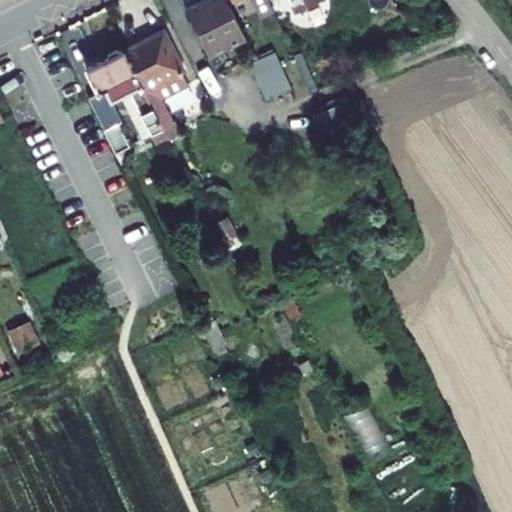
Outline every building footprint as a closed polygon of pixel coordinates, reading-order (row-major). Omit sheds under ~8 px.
[(203,0),(185,9),(208,57),(244,39),(228,4),(238,0),(239,0),(249,19),(263,13),(257,1),(258,0),(289,0),(297,15),(329,0),(328,0),(203,0)] [(108,54),(85,64),(99,98),(110,92),(114,103),(135,94),(158,141),(182,128),(167,93),(192,80),(168,26),(120,47),(118,44),(107,50),(108,54)] [(267,99),(290,88),(274,53),(250,64),(267,99)] [(119,124),(105,131),(116,156),(131,150),(119,124)] [(7,332),(16,355),(40,345),(30,322),(7,332)] [(361,460),(387,451),(371,405),(345,414),(361,460)]
